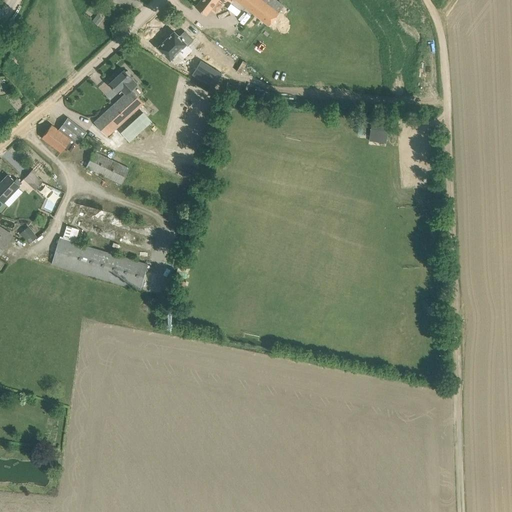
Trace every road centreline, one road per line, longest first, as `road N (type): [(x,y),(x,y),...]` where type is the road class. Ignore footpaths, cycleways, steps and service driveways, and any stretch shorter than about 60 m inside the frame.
road 1 (track): [(458,511),(444,103),(440,45),(424,0)]
road 2 (tertiary): [(161,0),(0,146)]
